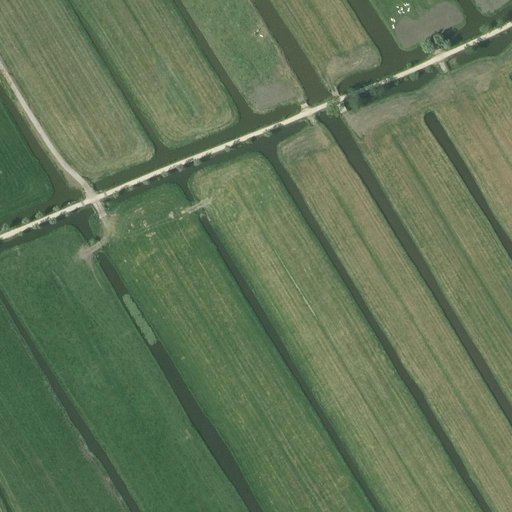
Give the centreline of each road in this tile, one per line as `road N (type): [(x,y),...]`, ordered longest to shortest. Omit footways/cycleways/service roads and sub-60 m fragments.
road 1 (track): [(0,237),(511,24)]
road 2 (track): [(0,66),(94,200)]
road 3 (track): [(84,256),(109,228),(207,203)]
